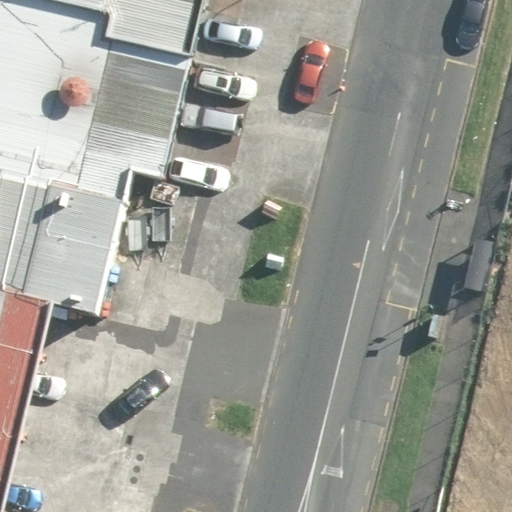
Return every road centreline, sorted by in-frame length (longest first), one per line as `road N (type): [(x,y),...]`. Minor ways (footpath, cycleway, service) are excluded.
road 1 (secondary): [(343,356),(430,0)]
road 2 (secondary): [(276,511),(312,401),(343,356)]
road 3 (secondary): [(343,356),(334,511)]
